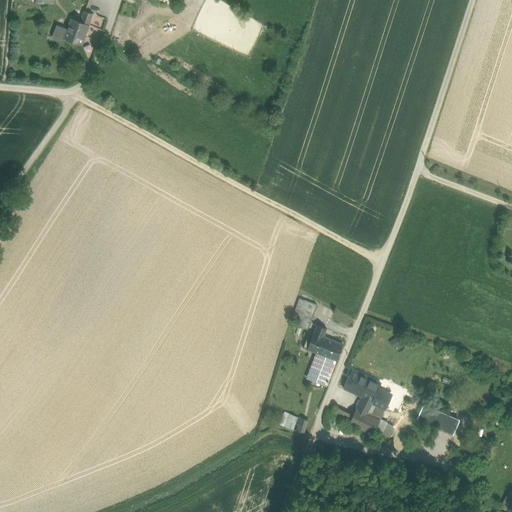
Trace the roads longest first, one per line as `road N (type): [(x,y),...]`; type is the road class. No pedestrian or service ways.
road 1 (unclassified): [(306,455),(476,0)]
road 2 (track): [(79,93),(382,265)]
road 3 (track): [(0,87),(79,93),(118,0)]
road 4 (track): [(79,93),(0,217)]
